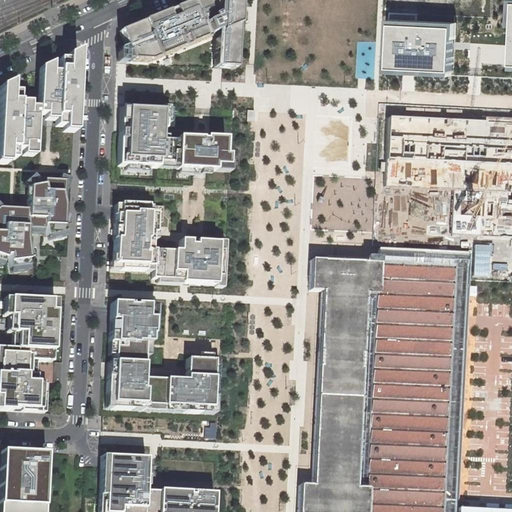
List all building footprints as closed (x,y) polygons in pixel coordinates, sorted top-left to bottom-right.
[(218,0),(200,0),(121,33),(132,62),(151,63),(212,38),(210,33),(218,30),(219,2),(218,0)] [(240,0),(222,0),(218,69),(222,69),(236,70),(240,0)] [(453,39),(454,17),(387,14),(384,68),(401,69),(407,69),(414,69),(451,71),(453,47),(453,39)] [(79,49),(67,55),(66,74),(52,74),(52,61),(40,67),(38,105),(15,104),(17,76),(0,84),(0,168),(12,169),(12,161),(34,161),(35,132),(47,132),(47,128),(61,128),(61,133),(74,134),(79,49)] [(200,166),(215,167),(228,167),(228,156),(225,156),(225,140),(211,139),(211,142),(201,141),(178,139),(178,143),(163,142),(164,112),(143,111),(143,112),(126,111),(125,135),(120,135),(118,168),(158,169),(158,166),(177,167),(177,171),(200,172),(200,166)] [(511,121),(385,115),(382,189),(453,193),(450,243),(511,245),(511,121)] [(317,142),(318,159),(328,158),(327,142),(317,142)] [(35,176),(25,184),(30,189),(29,206),(12,205),(11,209),(2,209),(0,206),(0,266),(3,267),(7,257),(9,257),(12,274),(30,271),(26,242),(27,235),(43,235),(44,227),(46,227),(50,241),(68,237),(63,218),(65,192),(67,192),(71,180),(61,177),(59,182),(39,181),(35,176)] [(154,235),(155,223),(162,223),(163,207),(119,206),(119,220),(119,224),(115,224),(115,231),(118,232),(118,242),(114,242),(113,264),(114,264),(114,267),(120,267),(120,273),(144,273),(144,268),(152,269),(152,281),(181,282),(180,285),(190,286),(216,286),(216,278),(222,278),(222,252),(217,252),(217,245),(194,244),(194,247),(189,247),(189,243),(178,243),(178,253),(150,252),(151,235),(154,235)] [(380,249),(379,266),(379,296),(366,295),(357,489),(368,490),(366,511),(455,511),(467,320),(469,282),(470,277),(471,254),(458,253),(380,249)] [(379,266),(311,263),(310,293),(322,294),(312,486),(301,486),(299,511),(366,511),(368,490),(357,489),(366,295),(379,296),(379,266)] [(0,411),(40,413),(42,384),(37,384),(37,376),(31,376),(32,362),(48,363),(48,352),(54,352),(55,313),(50,312),(51,302),(10,300),(9,318),(14,318),(13,334),(18,334),(18,350),(2,349),(1,360),(0,360),(0,411)] [(184,414),(201,414),(201,409),(215,410),(216,398),(211,398),(211,391),(215,391),(216,379),(213,379),(214,361),(187,360),(187,370),(180,369),(180,382),(143,380),(144,357),(150,357),(151,337),(153,337),(153,320),(147,320),(148,306),(111,305),(109,344),(115,344),(113,379),(108,378),(107,395),(113,396),(112,410),(144,412),(144,406),(184,408),(184,414)] [(44,511),(47,454),(2,452),(0,493),(0,511),(44,511)] [(102,458),(101,469),(106,470),(103,511),(214,511),(215,496),(159,493),(159,494),(145,493),(146,459),(129,458),(129,459),(102,458)] [(511,511),(511,503),(484,503),(483,511),(511,511)]
